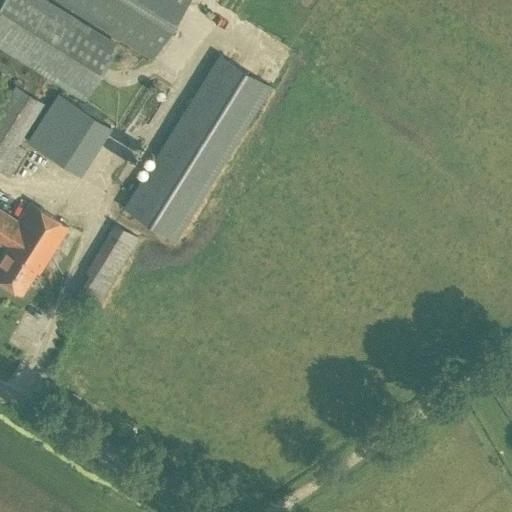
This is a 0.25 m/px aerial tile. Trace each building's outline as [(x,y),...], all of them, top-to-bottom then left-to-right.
[(0,44),(84,98),(117,45),(47,0),(1,0),(0,2),(0,44)] [(62,0),(151,57),(186,0),(62,0)] [(174,237),(269,86),(220,55),(125,206),(174,237)] [(10,177),(27,149),(17,144),(44,102),(15,84),(0,107),(0,169),(0,170),(10,177)] [(78,172),(108,125),(80,106),(81,105),(58,91),(27,140),(78,172)] [(139,125),(126,144),(135,150),(148,131),(139,125)] [(40,270),(68,226),(30,202),(18,221),(0,209),(0,242),(6,246),(0,254),(0,277),(22,291),(36,268),(40,270)] [(93,310),(138,236),(115,222),(85,269),(88,272),(74,297),(93,310)]
